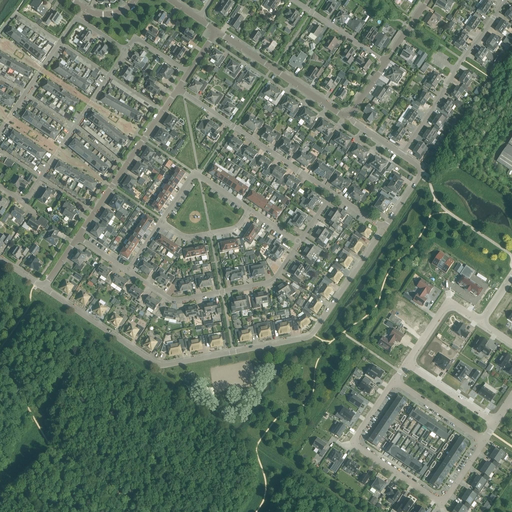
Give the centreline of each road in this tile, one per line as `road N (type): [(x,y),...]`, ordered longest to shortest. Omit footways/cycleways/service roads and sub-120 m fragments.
road 1 (residential): [(382,228),(311,333),(159,365),(43,288)]
road 2 (residential): [(484,441),(437,500),(354,441),(393,381)]
road 3 (residential): [(296,246),(272,282),(172,302),(125,271)]
road 4 (residential): [(331,192),(176,89)]
road 5 (residential): [(399,153),(503,0)]
road 6 (residential): [(214,29),(345,116)]
road 7 (residential): [(245,210),(193,172),(159,223)]
